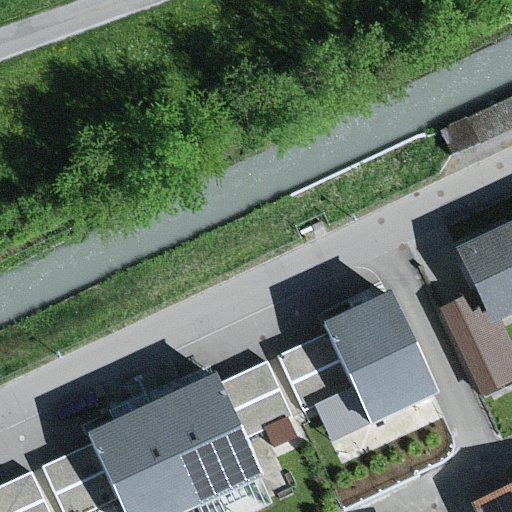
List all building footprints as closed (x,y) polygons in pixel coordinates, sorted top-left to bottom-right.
[(511,125),(511,93),(436,127),(448,154),(511,125)] [(511,216),(443,248),(463,294),(477,323),(511,307),(511,216)] [(371,290),(308,320),(315,335),(342,391),(357,423),(420,393),(371,290)] [(463,294),(432,309),(474,396),(505,382),(477,323),(463,294)] [(342,391),(315,335),(274,353),(299,411),(309,407),(342,391)] [(262,361),(211,385),(237,441),(262,430),(272,451),(298,439),(262,361)] [(204,369),(140,399),(190,502),(252,472),(237,441),(211,385),(204,369)] [(357,423),(342,391),(309,407),(324,438),(357,423)] [(140,399),(74,431),(81,444),(107,498),(108,503),(112,511),(170,511),(190,502),(140,399)] [(88,511),(108,503),(81,444),(36,465),(58,511),(88,511)] [(44,511),(25,471),(0,482),(0,511),(44,511)] [(511,511),(511,476),(462,498),(467,511),(511,511)]
